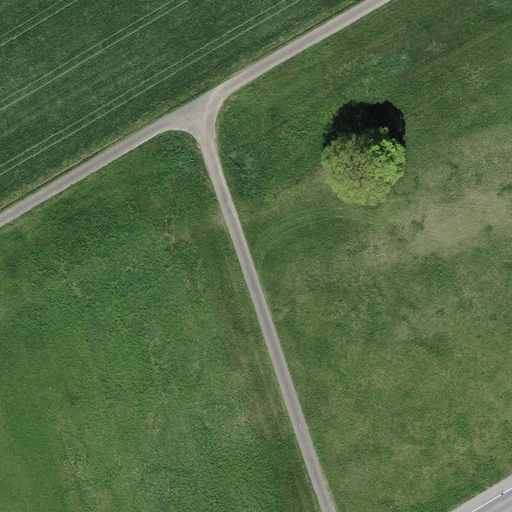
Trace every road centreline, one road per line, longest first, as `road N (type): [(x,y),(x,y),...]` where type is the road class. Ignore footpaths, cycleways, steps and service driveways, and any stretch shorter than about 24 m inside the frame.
road 1 (track): [(0,218),(377,0)]
road 2 (track): [(193,106),(328,511)]
